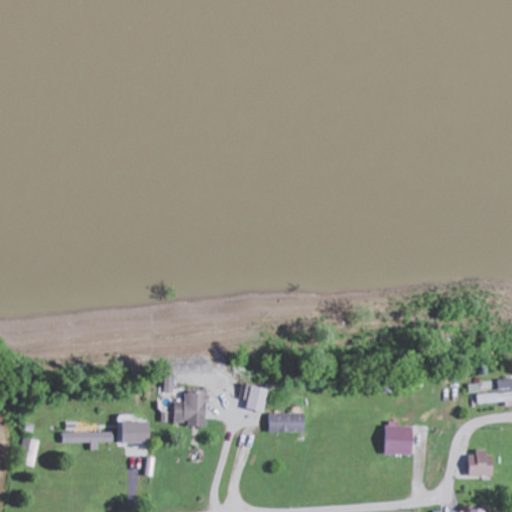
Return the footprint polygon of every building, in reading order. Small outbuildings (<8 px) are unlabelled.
[(511,401),(511,376),(475,379),(476,388),(477,388),(478,404),(511,401)] [(264,388),(247,384),(242,407),(260,411),(264,388)] [(394,393),(394,403),(417,403),(417,408),(425,408),(425,402),(432,402),(432,393),(394,393)] [(201,424),(201,401),(170,401),(170,424),(201,424)] [(266,431),(302,431),(302,413),(266,413),(266,431)] [(382,453),(410,453),(410,425),(382,425),(382,453)] [(61,442),(113,442),(113,431),(61,431),(61,442)] [(17,463),(32,466),(38,441),(22,437),(17,463)] [(497,476),(460,476),(460,485),(497,485),(497,476)]
